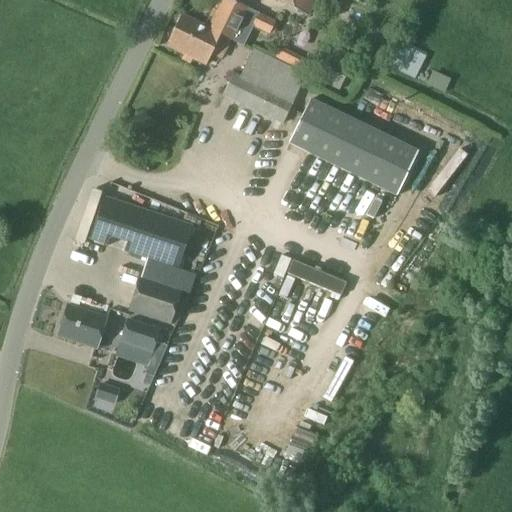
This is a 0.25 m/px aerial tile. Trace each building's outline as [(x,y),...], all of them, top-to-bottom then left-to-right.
[(222,0),(212,21),(208,28),(208,30),(219,35),(231,41),(236,30),(249,36),(253,26),(258,15),(246,9),(227,0),(222,0)] [(281,0),(309,13),(315,0),(281,0)] [(258,15),(253,26),(271,34),(275,23),(258,15)] [(204,65),(219,35),(208,30),(208,28),(182,16),(167,46),(204,65)] [(398,40),(385,65),(414,80),(427,55),(398,40)] [(280,48),(274,59),(305,75),(311,63),(280,48)] [(283,123),(305,77),(253,52),(240,78),(233,75),(224,95),(283,123)] [(323,69),(317,80),(338,91),(343,79),(352,62),(331,52),(323,69)] [(332,88),(310,129),(399,175),(419,133),(332,88)] [(177,269),(191,227),(102,198),(88,241),(177,269)] [(345,282),(286,255),(280,268),(340,295),(345,282)] [(414,288),(430,269),(421,262),(405,281),(414,288)] [(443,284),(448,296),(473,285),(468,273),(443,284)] [(174,328),(189,297),(139,281),(129,313),(174,328)] [(96,349),(106,319),(67,306),(57,336),(96,349)] [(164,352),(153,348),(159,332),(128,321),(116,356),(147,367),(145,373),(154,376),(164,352)] [(341,346),(336,355),(353,364),(358,355),(341,346)] [(377,444),(405,444),(405,348),(391,348),(352,457),(352,456),(350,461),(363,466),(388,465),(362,456),(362,439),(377,444)] [(114,406),(119,393),(100,385),(95,398),(114,406)] [(335,404),(340,396),(324,387),(319,395),(335,404)] [(305,407),(301,418),(320,426),(324,415),(305,407)] [(257,462),(267,464),(271,449),(261,446),(257,462)]
